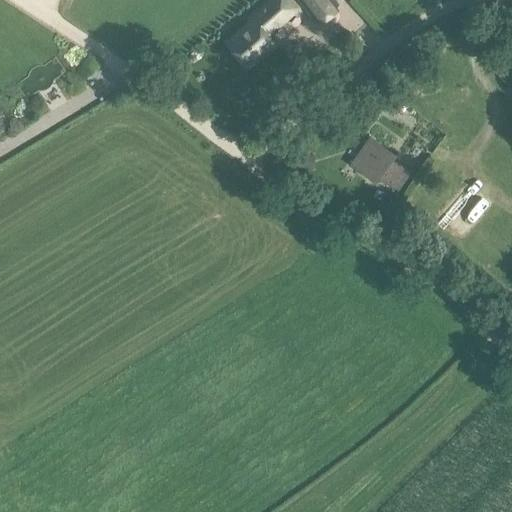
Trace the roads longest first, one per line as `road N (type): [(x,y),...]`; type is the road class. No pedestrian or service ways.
road 1 (track): [(511,362),(464,302),(257,164)]
road 2 (track): [(257,164),(30,0)]
road 3 (track): [(257,164),(370,59),(438,12),(478,0)]
